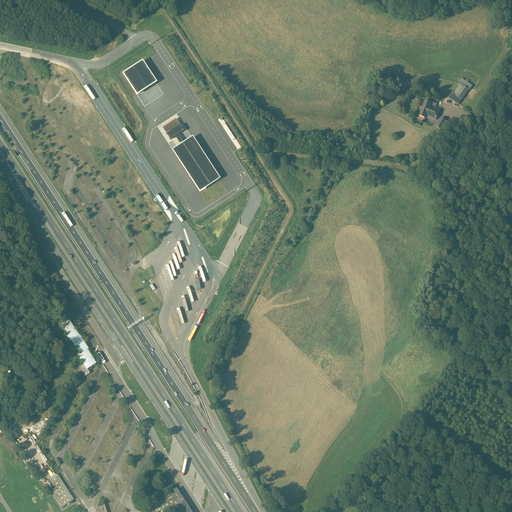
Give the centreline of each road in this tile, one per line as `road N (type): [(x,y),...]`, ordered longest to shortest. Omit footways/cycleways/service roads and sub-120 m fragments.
road 1 (motorway): [(255,511),(0,119)]
road 2 (motorway): [(0,143),(239,511)]
road 3 (motorway): [(0,155),(226,511)]
road 4 (track): [(221,434),(65,192),(71,167)]
road 5 (track): [(31,232),(107,364)]
road 6 (motorway): [(256,511),(199,391)]
road 7 (track): [(47,250),(112,355)]
